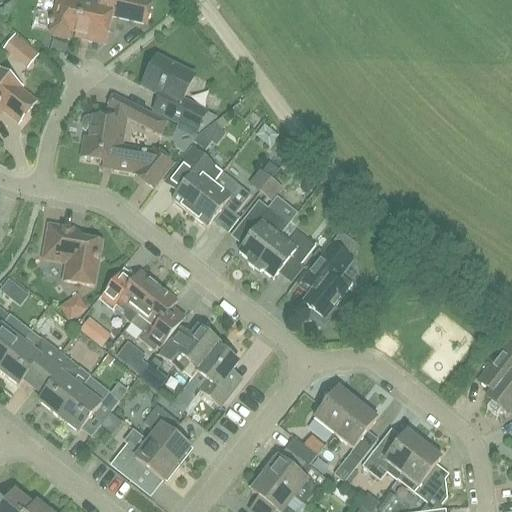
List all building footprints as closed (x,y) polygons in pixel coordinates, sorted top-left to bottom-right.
[(72,34),(90,38),(89,41),(105,45),(111,18),(147,26),(152,3),(140,0),(102,0),(100,10),(75,4),(76,0),(59,0),(51,33),(54,38),(66,41),(71,38),(72,34)] [(39,55),(15,36),(3,52),(26,71),(39,55)] [(206,114),(183,103),(194,80),(157,61),(142,90),(161,99),(154,112),(197,133),(206,114)] [(20,125),(36,105),(18,91),(20,89),(0,73),(0,114),(2,111),(20,125)] [(167,124),(133,107),(127,120),(152,133),(161,137),(167,124)] [(120,149),(125,125),(94,120),(88,119),(84,122),(83,129),(85,132),(92,134),(91,141),(85,140),(82,159),(112,164),(111,170),(118,172),(119,166),(122,149),(120,149)] [(194,143),(205,152),(221,133),(214,125),(198,137),(194,143)] [(259,147),(278,154),(285,135),(266,128),(259,147)] [(122,149),(119,166),(118,172),(137,175),(135,177),(154,191),(173,167),(154,152),(152,155),(122,149)] [(189,216),(222,174),(191,150),(165,185),(178,196),(172,203),(189,216)] [(259,196),(272,180),(274,176),(267,170),(263,176),(258,173),(247,187),(259,196)] [(251,197),(222,174),(189,216),(207,230),(224,208),(235,217),(251,197)] [(272,180),(259,196),(270,204),(281,191),(277,187),(278,185),(272,180)] [(253,271),(279,238),(288,226),(258,203),(243,223),(256,233),(239,255),(248,262),(248,267),(253,271)] [(94,289),(101,245),(72,240),(73,233),(49,229),(44,261),(67,265),(64,284),(94,289)] [(289,246),(279,238),(253,271),(259,276),(265,275),(273,282),(290,260),(300,268),(315,248),(298,234),(289,246)] [(353,286),(339,276),(350,261),(331,246),(309,274),(321,283),(303,305),(312,312),(310,316),(326,328),(338,312),(334,310),(353,286)] [(118,277),(101,298),(104,300),(102,303),(112,311),(116,306),(124,313),(125,320),(129,325),(130,324),(130,325),(159,289),(141,274),(136,281),(131,287),(121,279),(118,277)] [(159,289),(130,325),(142,334),(137,340),(154,354),(157,349),(160,352),(183,323),(170,313),(173,309),(178,303),(159,289)] [(74,324),(92,313),(83,298),(65,310),(74,324)] [(0,369),(28,333),(18,325),(0,310),(0,369)] [(53,312),(41,329),(58,341),(70,324),(53,312)] [(96,354),(98,355),(113,338),(97,323),(82,339),(70,351),(86,365),(96,354)] [(173,341),(160,358),(181,375),(182,374),(191,381),(192,382),(218,349),(220,347),(219,346),(199,331),(193,339),(182,331),(173,341)] [(28,333),(0,369),(0,373),(19,389),(24,382),(34,390),(44,376),(59,358),(41,343),(28,333)] [(511,349),(509,346),(490,370),(479,384),(491,394),(487,400),(490,402),(490,407),(500,415),(505,414),(508,417),(511,411),(511,349)] [(191,381),(177,399),(188,407),(199,393),(221,410),(235,391),(242,383),(231,374),(238,365),(218,349),(192,382),(191,381)] [(141,380),(151,368),(130,350),(119,363),(141,380)] [(44,376),(34,390),(44,398),(39,404),(59,420),(81,392),(70,383),(78,373),(59,358),(44,376)] [(81,392),(59,420),(78,435),(90,421),(94,415),(104,423),(119,404),(118,404),(110,397),(89,381),(81,392)] [(334,436),(358,406),(339,391),(315,421),(334,436)] [(177,399),(172,405),(183,414),(188,407),(177,399)] [(354,452),(378,421),(358,406),(334,436),(354,452)] [(149,445),(177,467),(190,450),(174,437),(181,427),(157,409),(144,426),(156,436),(149,445)] [(164,484),(177,467),(149,445),(134,432),(124,445),(127,447),(113,465),(137,483),(147,471),(164,484)] [(388,475),(398,483),(425,448),(421,445),(424,442),(413,433),(410,437),(408,435),(392,455),(380,446),(362,469),(381,484),(388,475)] [(303,448),(317,458),(325,448),(312,438),(303,448)] [(286,451),(303,464),(309,469),(317,458),(303,448),(294,441),(286,451)] [(437,491),(426,482),(442,461),(425,448),(398,483),(427,506),(432,500),(442,508),(448,500),(446,482),(444,481),(437,491)] [(344,485),(361,464),(351,456),(334,477),(344,485)] [(309,469),(303,464),(296,474),(279,460),(264,479),(292,501),(301,490),(313,500),(327,483),(309,469)] [(290,511),(286,509),(292,501),(264,479),(252,494),(260,501),(253,510),(255,511),(290,511)] [(31,511),(37,505),(36,504),(33,508),(15,494),(0,511),(31,511)] [(361,511),(379,511),(384,506),(372,496),(360,511),(361,511)]
